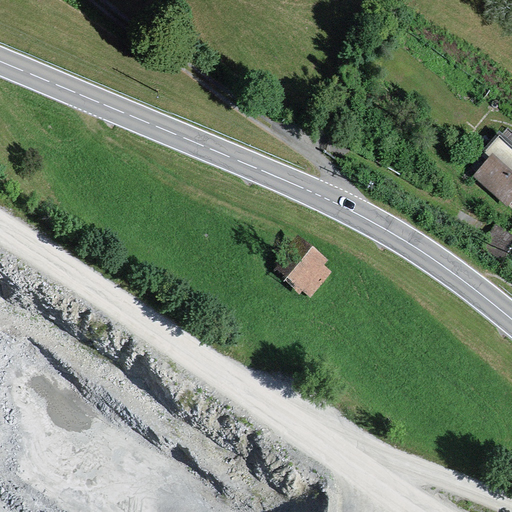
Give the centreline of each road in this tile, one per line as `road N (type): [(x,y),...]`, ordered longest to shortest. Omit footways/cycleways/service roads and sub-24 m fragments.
road 1 (tertiary): [(0,64),(277,174),(369,221)]
road 2 (unclassified): [(99,0),(291,139),(334,175),(369,221)]
road 3 (tertiary): [(369,221),(511,322)]
road 4 (unknown): [(0,221),(124,300)]
